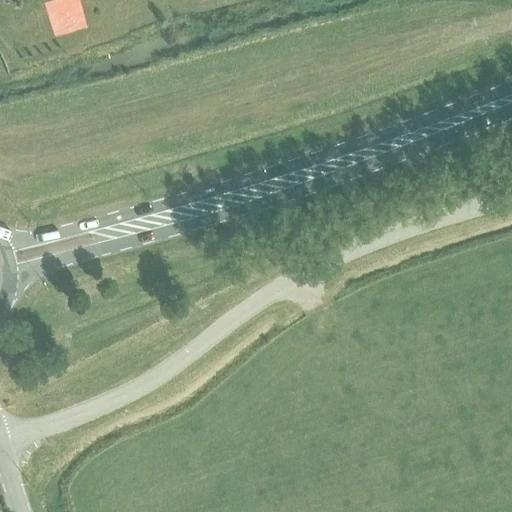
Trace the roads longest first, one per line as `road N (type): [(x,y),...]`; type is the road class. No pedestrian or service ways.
road 1 (unclassified): [(0,440),(114,400),(290,281),(511,200)]
road 2 (primary): [(511,97),(355,158),(5,259)]
